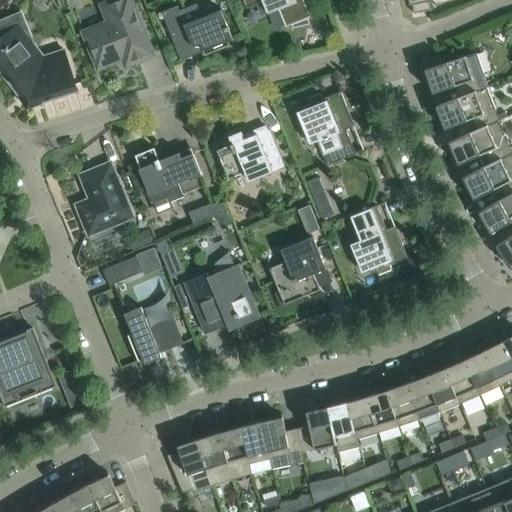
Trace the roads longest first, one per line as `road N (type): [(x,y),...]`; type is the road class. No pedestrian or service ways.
road 1 (residential): [(129,431),(344,372),(493,316)]
road 2 (residential): [(23,143),(199,92),(384,52)]
road 3 (residential): [(493,316),(436,195),(384,52)]
road 4 (residential): [(129,431),(70,278)]
road 5 (residential): [(0,494),(129,431)]
road 6 (residential): [(70,278),(23,143)]
road 7 (residential): [(384,52),(510,0)]
